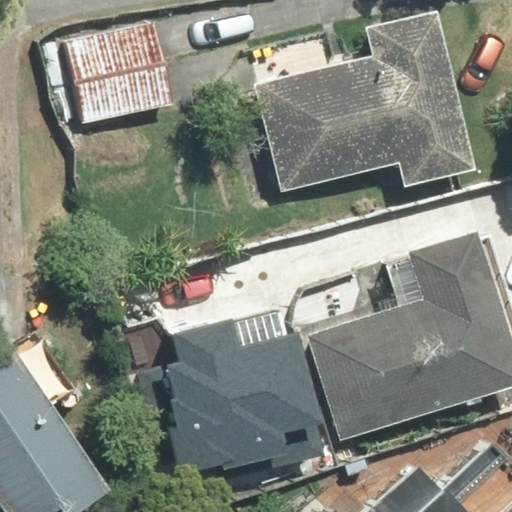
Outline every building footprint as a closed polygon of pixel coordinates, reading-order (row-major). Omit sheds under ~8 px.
[(388,191),(465,173),(427,11),(350,29),(357,59),(252,84),(277,190),(382,166),(388,191)] [(149,21),(58,40),(76,127),(167,108),(149,21)] [(332,219),(258,241),(275,297),(348,275),(332,219)] [(386,307),(299,333),(330,436),(511,380),(511,378),(466,228),(370,257),(386,307)] [(62,511),(97,490),(45,408),(20,369),(25,366),(50,405),(71,392),(37,338),(11,355),(1,339),(0,339),(0,511),(40,511),(44,510),(44,511),(62,511)] [(511,511),(511,499),(497,511),(457,511),(412,462),(357,511),(332,511),(328,508),(324,511),(511,511)]
